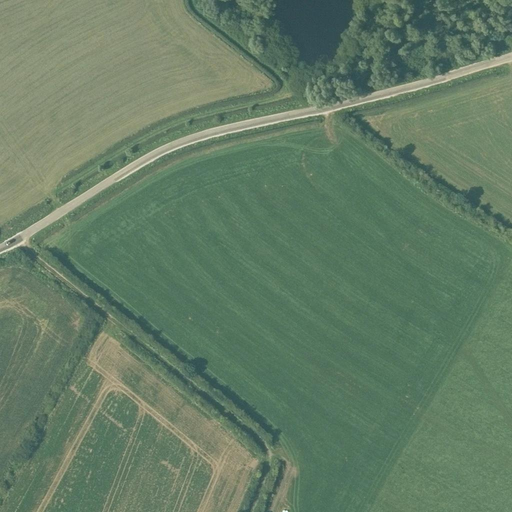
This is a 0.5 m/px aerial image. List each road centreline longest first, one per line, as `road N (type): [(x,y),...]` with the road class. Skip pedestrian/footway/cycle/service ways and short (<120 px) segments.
road 1 (unclassified): [(0,249),(188,139),(511,56)]
road 2 (track): [(252,511),(268,449),(16,241)]
